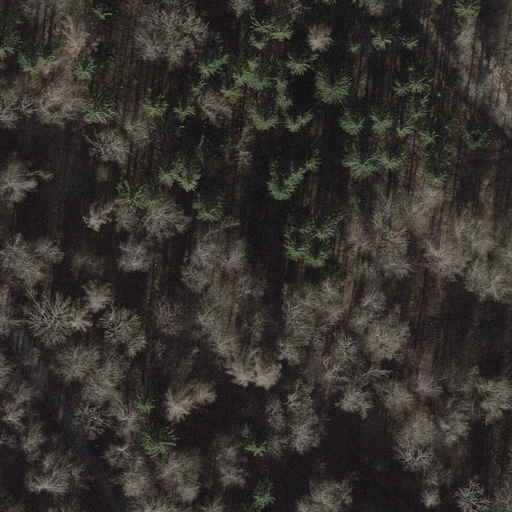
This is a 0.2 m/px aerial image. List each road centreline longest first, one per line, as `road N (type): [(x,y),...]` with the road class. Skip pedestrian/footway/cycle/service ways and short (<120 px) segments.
road 1 (track): [(0,300),(125,511)]
road 2 (track): [(399,0),(511,149)]
